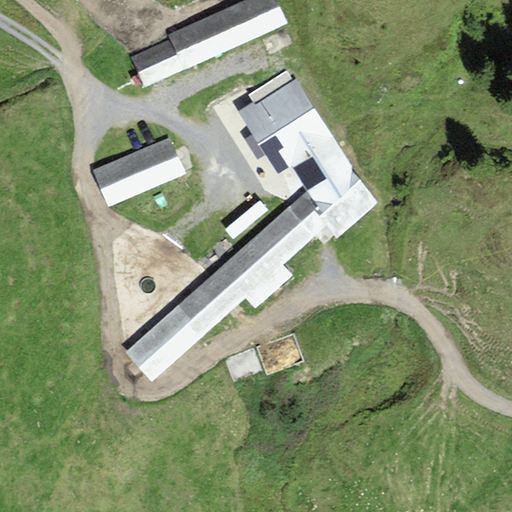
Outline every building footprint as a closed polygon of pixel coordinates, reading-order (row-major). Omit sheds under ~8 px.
[(270,0),(133,58),(146,89),(284,31),(270,0)] [(284,58),(245,70),(269,147),(308,135),(284,58)] [(174,143),(96,172),(109,206),(186,178),(174,143)] [(320,150),(298,159),(306,179),(328,171),(320,150)] [(345,168),(124,351),(155,389),(376,206),(345,168)]
